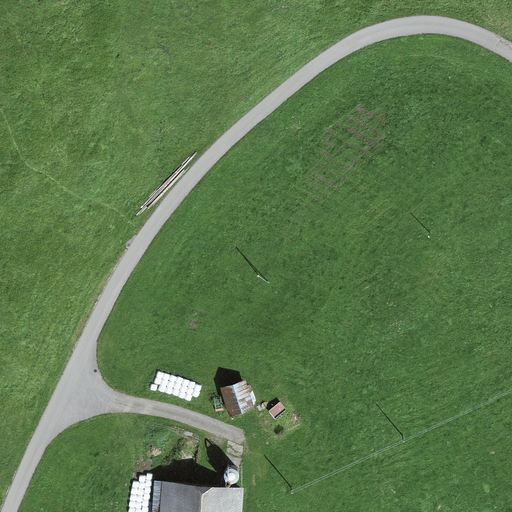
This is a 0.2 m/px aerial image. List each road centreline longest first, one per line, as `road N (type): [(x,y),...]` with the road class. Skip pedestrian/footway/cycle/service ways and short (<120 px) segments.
road 1 (track): [(11,511),(122,272),(230,138),(336,52),(400,25),(451,26),(511,52)]
road 2 (track): [(62,390),(183,414),(241,436)]
